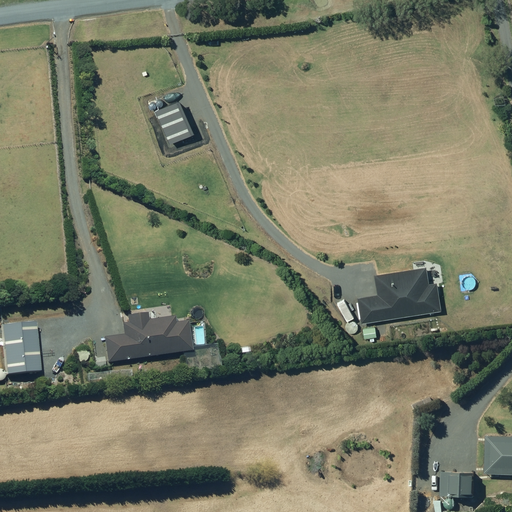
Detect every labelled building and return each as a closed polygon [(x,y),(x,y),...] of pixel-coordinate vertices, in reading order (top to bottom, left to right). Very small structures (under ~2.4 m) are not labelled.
[(358,320),(439,310),(435,281),(428,282),(426,269),(374,276),(376,296),(356,298),(358,320)] [(96,340),(99,365),(191,354),(187,322),(172,324),(172,318),(146,321),(145,314),(124,317),(125,325),(117,326),(119,337),(96,340)] [(35,323),(0,325),(0,369),(1,378),(39,375),(35,323)] [(361,328),(362,339),(376,337),(375,326),(361,328)] [(511,436),(484,436),(484,474),(511,474),(511,436)] [(474,498),(474,473),(452,473),(452,498),(474,498)]
